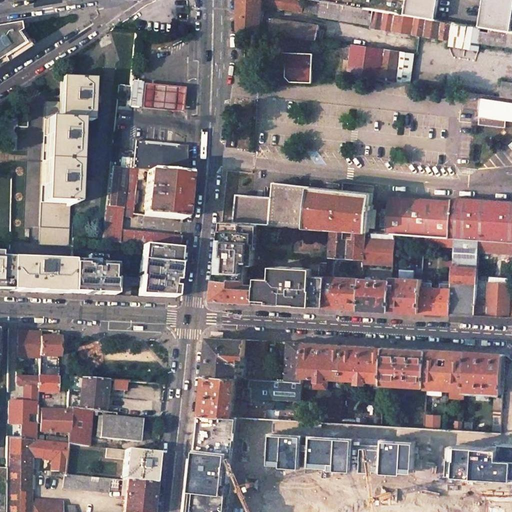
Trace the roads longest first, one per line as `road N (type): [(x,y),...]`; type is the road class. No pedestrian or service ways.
road 1 (residential): [(191,317),(511,336)]
road 2 (tertiary): [(191,317),(213,0)]
road 3 (tertiary): [(171,511),(191,317)]
road 4 (residential): [(0,308),(191,317)]
road 5 (unknown): [(102,33),(109,63),(96,202)]
road 6 (residential): [(120,0),(113,17),(0,92)]
